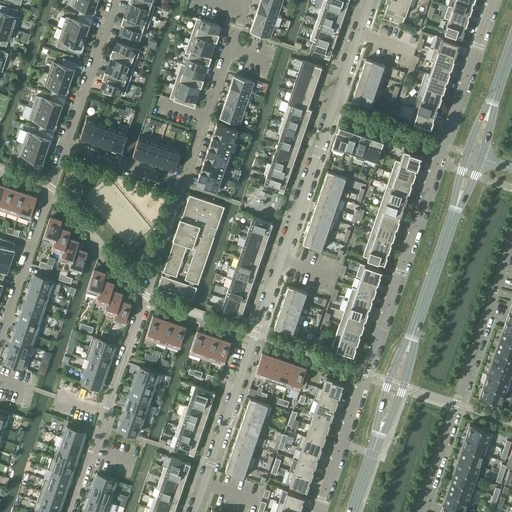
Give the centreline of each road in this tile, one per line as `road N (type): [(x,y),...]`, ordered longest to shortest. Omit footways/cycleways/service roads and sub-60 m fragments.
road 1 (residential): [(330,110),(195,511)]
road 2 (residential): [(318,511),(444,148)]
road 3 (residential): [(70,511),(181,184)]
road 4 (residential): [(419,511),(511,243)]
road 5 (secondary): [(417,318),(385,386),(350,511)]
road 6 (secondary): [(357,511),(403,392),(417,318)]
road 7 (residential): [(242,0),(181,184)]
road 8 (residential): [(0,324),(65,143)]
road 9 (residential): [(444,148),(495,0)]
road 10 (residential): [(65,143),(112,0)]
road 11 (residential): [(181,184),(65,143)]
road 12 (residential): [(330,110),(444,148)]
